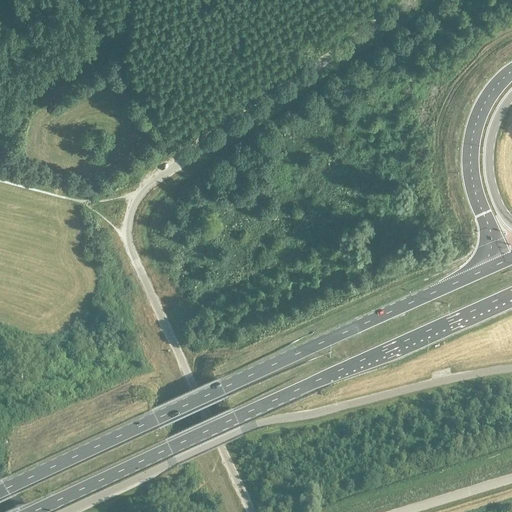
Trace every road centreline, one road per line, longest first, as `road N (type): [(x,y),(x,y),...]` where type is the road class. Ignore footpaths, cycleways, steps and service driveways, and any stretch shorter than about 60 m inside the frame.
road 1 (unclassified): [(250,511),(133,255),(129,212),(147,186),(408,0)]
road 2 (trunk): [(485,269),(0,491)]
road 3 (trunk): [(33,511),(511,295)]
road 4 (unclassified): [(64,511),(261,422),(511,368)]
road 5 (trunk): [(511,74),(487,105),(474,145),(476,183),(496,237),(485,269)]
road 6 (trunk): [(511,221),(497,199),(488,158),(491,133),(511,95)]
